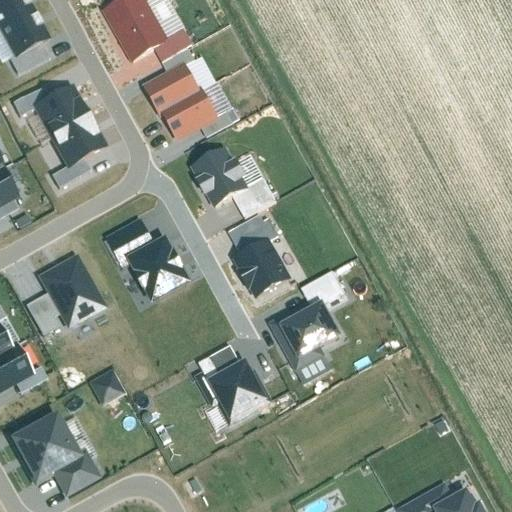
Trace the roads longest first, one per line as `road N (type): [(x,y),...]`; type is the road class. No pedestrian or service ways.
road 1 (residential): [(139,174),(138,153),(57,0)]
road 2 (residential): [(139,174),(164,188),(242,327)]
road 3 (residential): [(0,261),(130,190),(139,174)]
